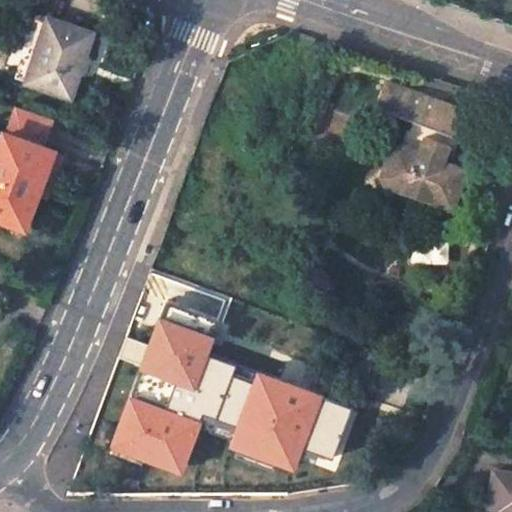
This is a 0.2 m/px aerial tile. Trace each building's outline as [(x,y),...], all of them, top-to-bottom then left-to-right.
[(53,15),(30,79),(74,94),(96,31),(53,15)] [(387,187),(449,210),(463,171),(442,162),(447,147),(456,145),(460,140),(469,114),(388,84),(394,94),(389,107),(414,117),(412,125),(407,127),(400,147),(388,153),(380,175),(384,184),(387,187)] [(388,84),(381,105),(389,107),(394,94),(388,84)] [(6,130),(39,143),(50,115),(16,103),(6,130)] [(0,154),(7,157),(0,176),(0,213),(22,222),(34,189),(38,180),(49,184),(61,151),(39,143),(6,130),(0,147),(0,154)] [(49,184),(38,180),(34,189),(46,193),(49,184)] [(412,241),(412,264),(450,264),(450,242),(412,241)] [(321,390),(260,366),(241,416),(283,432),(279,440),(300,447),(321,390)] [(500,511),(511,511),(511,472),(494,470),(489,506),(501,507),(500,511)]
